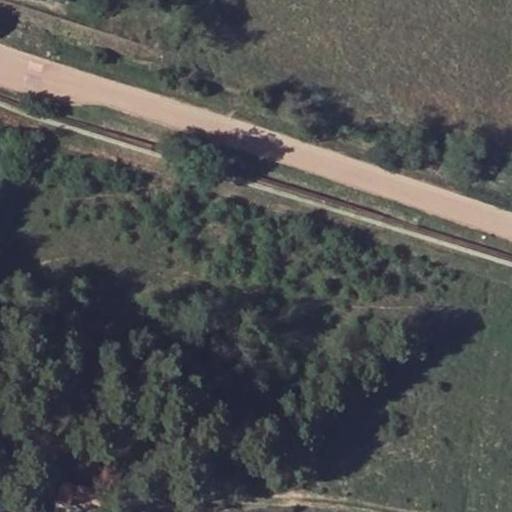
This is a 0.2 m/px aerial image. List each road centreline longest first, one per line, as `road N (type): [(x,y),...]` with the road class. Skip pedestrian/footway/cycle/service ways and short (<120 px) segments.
road 1 (unclassified): [(511,232),(0,69)]
road 2 (track): [(0,419),(27,437),(131,468),(145,496),(142,511)]
